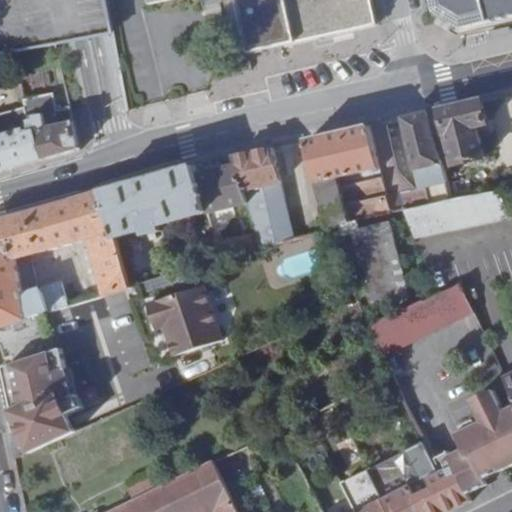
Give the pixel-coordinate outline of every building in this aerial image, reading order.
[(236,0),(248,52),(374,27),(367,0),(236,0)] [(511,0),(427,0),(430,10),(435,9),(456,21),(457,27),(511,15),(511,0)] [(435,9),(430,10),(430,13),(457,27),(456,21),(435,9)] [(34,99),(28,101),(29,104),(31,112),(37,110),(34,99)] [(483,100),(430,113),(434,130),(445,128),(452,166),(484,160),(478,127),(489,125),(483,100)] [(0,161),(3,172),(48,160),(39,129),(36,129),(33,117),(31,112),(29,104),(0,111),(0,161)] [(48,160),(84,149),(77,122),(51,127),(47,113),(33,117),(36,129),(39,129),(48,160)] [(430,113),(386,123),(398,172),(415,189),(444,183),(434,130),(430,113)] [(386,123),(371,126),(388,196),(401,193),(406,212),(448,202),(445,184),(444,183),(415,189),(398,172),(386,123)] [(371,126),(308,141),(332,228),(406,212),(401,193),(388,196),(371,126)] [(275,148),(234,157),(237,165),(252,209),(262,241),(266,252),(298,244),(288,206),(291,205),(275,148)] [(200,175),(212,218),(252,209),(237,165),(200,175)] [(197,166),(103,193),(116,239),(151,231),(152,237),(154,236),(155,242),(161,241),(160,236),(166,235),(165,229),(212,218),(200,175),(197,166)] [(445,184),(448,202),(474,196),(471,179),(445,184)] [(448,202),(406,212),(418,241),(511,219),(511,214),(500,191),(474,196),(448,202)] [(116,239),(103,193),(0,221),(0,348),(47,338),(41,317),(51,314),(70,308),(62,281),(36,289),(31,254),(91,238),(102,287),(106,298),(131,290),(116,239)] [(371,306),(408,297),(389,218),(351,228),(371,306)] [(220,252),(224,264),(266,252),(262,241),(220,252)] [(439,295),(427,301),(440,329),(452,323),(465,316),(476,311),(463,283),(451,289),(440,294),(439,295)] [(209,290),(151,306),(159,334),(168,331),(172,346),(175,359),(225,345),(209,290)] [(384,322),(372,327),(385,356),(397,350),(410,343),(425,336),(439,329),(440,329),(427,301),(425,301),(410,308),(397,315),(384,322)] [(58,352),(6,368),(14,410),(11,412),(20,432),(42,422),(49,419),(45,410),(57,405),(62,414),(59,416),(62,422),(86,411),(79,397),(73,398),(64,351),(58,352)] [(487,411),(495,407),(509,401),(501,385),(479,395),(487,411)] [(495,407),(499,414),(511,407),(511,406),(509,401),(495,407)] [(46,429),(62,422),(59,416),(62,414),(57,405),(45,410),(49,419),(42,422),(46,429)] [(511,407),(499,414),(485,421),(508,467),(511,465),(511,407)] [(508,467),(485,421),(463,432),(471,447),(486,478),(508,467)] [(20,432),(30,454),(68,437),(62,422),(46,429),(42,422),(20,432)] [(432,456),(428,446),(423,449),(428,458),(432,456)] [(412,486),(424,511),(451,511),(473,502),(469,494),(489,484),(486,478),(471,447),(450,457),(455,465),(441,473),(412,486)] [(242,511),(217,456),(108,511),(242,511)] [(404,469),(412,486),(441,473),(432,456),(428,458),(404,469)] [(385,500),(391,511),(424,511),(412,486),(385,500)] [(359,511),(391,511),(385,500),(359,511)]
